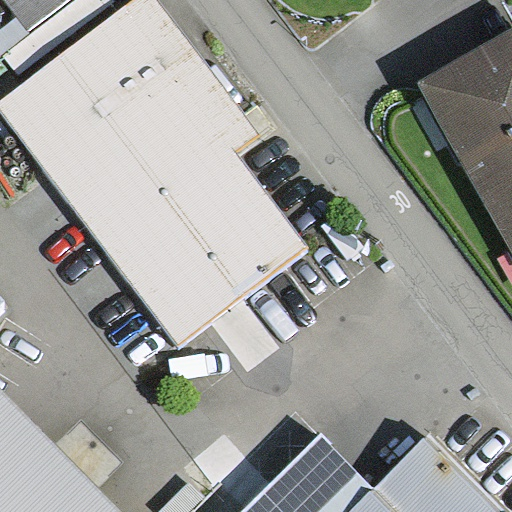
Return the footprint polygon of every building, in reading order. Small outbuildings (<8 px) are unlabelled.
[(0,0),(0,11),(26,45),(82,0),(0,0)] [(261,147),(155,12),(10,125),(192,358),(321,257),(245,160),(261,147)] [(0,13),(0,32),(9,25),(0,13)] [(511,55),(432,101),(511,241),(511,55)] [(0,511),(100,511),(0,411),(0,325),(2,324),(0,321),(0,511)] [(370,511),(483,511),(428,456),(370,511)]
